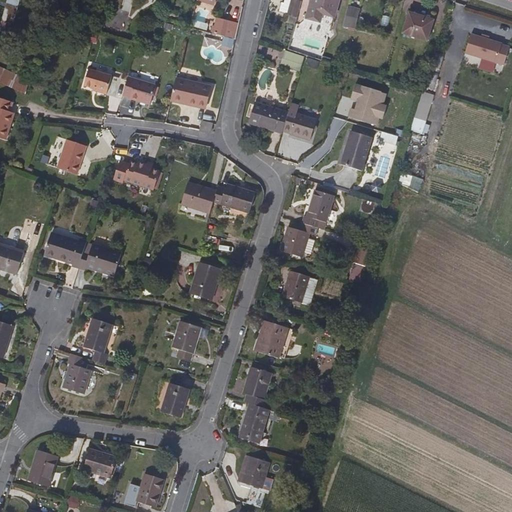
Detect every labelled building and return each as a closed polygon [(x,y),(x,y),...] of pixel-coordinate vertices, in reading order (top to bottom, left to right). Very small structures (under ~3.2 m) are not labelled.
[(299,12),(301,0),(290,0),(288,9),(299,12)] [(333,16),(338,0),(310,0),(305,16),(319,20),(322,13),(333,16)] [(362,26),(365,13),(351,9),(354,0),(352,0),(349,0),(345,21),(362,26)] [(205,33),(211,13),(195,8),(188,29),(205,33)] [(428,39),(435,17),(410,9),(403,31),(428,39)] [(226,39),(230,25),(221,22),(218,36),(226,39)] [(464,55),(504,67),(510,47),(470,35),(464,55)] [(280,67),(300,71),(303,57),(283,52),(280,67)] [(0,68),(0,84),(23,91),(27,77),(0,68)] [(105,94),(111,74),(87,68),(82,85),(91,88),(96,89),(95,92),(105,94)] [(152,94),(154,84),(127,76),(121,94),(128,96),(128,98),(149,104),(152,94)] [(208,105),(213,85),(177,76),(172,99),(183,102),(183,99),(208,105)] [(387,93),(355,83),(350,99),(354,101),(349,117),(377,126),(379,118),(382,119),(387,105),(384,104),(387,93)] [(424,135),(432,95),(424,93),(416,134),(424,135)] [(0,136),(2,137),(9,110),(7,109),(9,100),(0,97),(0,136)] [(208,105),(183,99),(183,102),(208,107),(208,105)] [(283,130),(286,118),(288,114),(254,103),(247,124),(281,134),(283,130)] [(6,138),(13,111),(9,110),(2,137),(6,138)] [(310,140),(316,121),(295,115),(293,120),(286,118),(283,130),(288,132),(289,134),(310,140)] [(213,133),(215,122),(206,119),(204,130),(213,133)] [(364,173),(373,138),(350,132),(342,166),(364,173)] [(379,141),(395,146),(398,138),(382,133),(379,141)] [(51,159),(59,161),(63,143),(55,141),(51,159)] [(78,176),(85,146),(65,141),(58,170),(78,176)] [(154,190),(160,173),(153,170),(147,168),(148,166),(139,162),(137,165),(131,163),(129,166),(120,162),(114,179),(123,183),(124,180),(138,185),(154,190)] [(153,170),(155,164),(149,162),(148,166),(147,168),(153,170)] [(213,203),(216,192),(187,183),(179,205),(209,214),(211,208),(213,203)] [(248,213),(255,193),(225,185),(224,188),(218,187),(216,192),(213,203),(248,213)] [(322,222),(330,195),(313,189),(305,216),(303,215),(300,222),(314,227),(316,220),(322,222)] [(301,258),(309,235),(311,235),(314,227),(300,222),(299,222),(296,230),(287,227),(279,251),(301,258)] [(85,249),(77,247),(79,241),(52,232),(45,254),(71,262),(72,265),(79,268),(85,249)] [(0,268),(17,273),(25,250),(0,241),(0,268)] [(114,277),(121,254),(93,245),(91,251),(85,249),(79,268),(86,270),(87,268),(114,277)] [(212,301),(222,269),(199,262),(189,294),(212,301)] [(300,305),(309,278),(287,271),(278,298),(300,305)] [(104,352),(113,324),(92,318),(83,346),(96,350),(93,360),(101,362),(106,364),(110,354),(104,352)] [(0,354),(4,356),(15,324),(0,319),(0,354)] [(274,356),(284,326),(262,319),(253,349),(274,356)] [(191,361),(201,327),(180,320),(172,347),(177,348),(175,356),(191,361)] [(85,394),(93,370),(81,366),(84,357),(75,354),(71,353),(68,363),(74,365),(67,388),(85,394)] [(263,398),(272,372),(249,364),(241,392),(245,393),(242,401),(249,403),(265,407),(268,400),(263,398)] [(182,417),(191,388),(171,382),(161,411),(182,417)] [(260,444),(270,409),(265,407),(249,403),(243,423),(238,437),(260,444)] [(49,483),(59,451),(37,445),(28,476),(49,483)] [(110,476),(116,454),(89,446),(83,467),(110,476)] [(240,483),(248,456),(244,455),(236,481),(240,483)] [(267,477),(271,460),(248,456),(240,483),(269,491),(274,479),(267,477)] [(155,504),(163,475),(143,470),(135,499),(155,504)] [(211,494),(217,507),(226,504),(220,490),(211,494)] [(75,511),(79,501),(69,498),(66,508),(75,511)]
